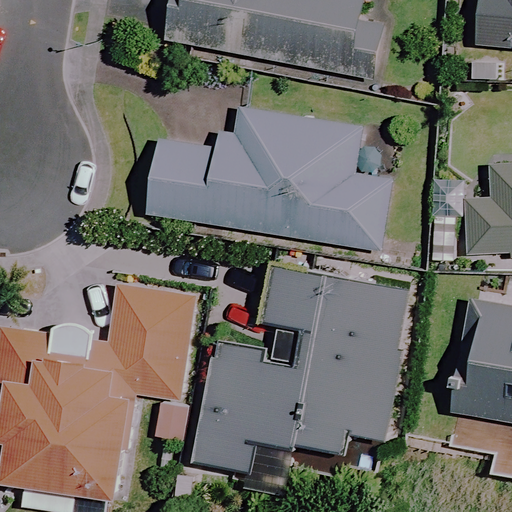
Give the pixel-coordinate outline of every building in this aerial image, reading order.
[(171,0),(163,42),(191,47),(371,80),(377,50),(353,46),(361,0),(171,0)] [(511,0),(485,0),(481,46),(511,49),(511,0)] [(211,128),(208,148),(157,141),(146,216),(380,250),(390,179),(352,174),(359,129),(242,112),(239,132),(211,128)] [(467,199),(466,256),(511,256),(511,161),(489,162),(489,199),(467,199)] [(410,291),(273,267),(258,353),(213,345),(193,463),(255,473),(259,447),(294,453),(344,462),(349,433),(384,439),(410,291)] [(193,294),(117,286),(112,332),(49,326),(48,335),(16,331),(14,346),(0,344),(0,443),(3,444),(0,471),(0,480),(26,483),(24,508),(63,511),(71,511),(74,495),(118,500),(129,396),(182,401),(193,294)] [(511,304),(477,299),(460,418),(511,425),(511,304)]
